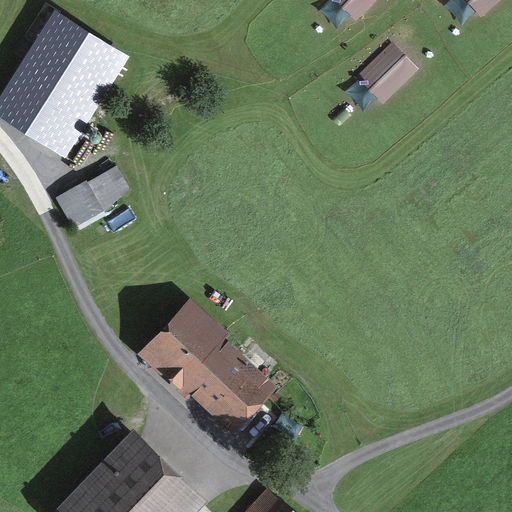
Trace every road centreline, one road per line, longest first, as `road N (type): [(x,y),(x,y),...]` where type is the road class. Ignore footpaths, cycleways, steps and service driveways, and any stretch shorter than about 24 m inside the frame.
road 1 (unclassified): [(0,136),(19,156),(90,312),(152,393),(324,511)]
road 2 (track): [(303,497),(362,455),(511,392)]
